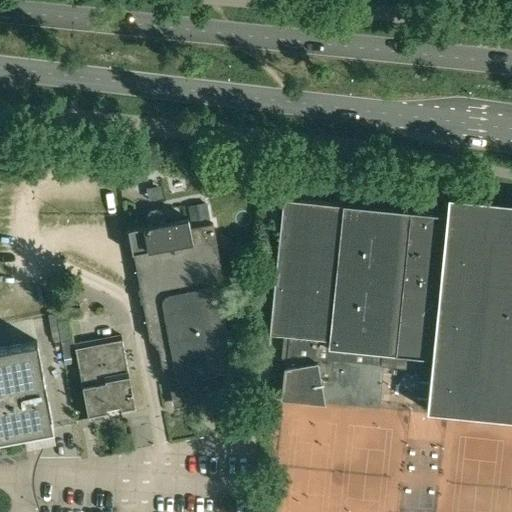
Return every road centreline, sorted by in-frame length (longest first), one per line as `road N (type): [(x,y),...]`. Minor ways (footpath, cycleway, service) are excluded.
road 1 (primary): [(0,71),(511,130)]
road 2 (primary): [(511,66),(0,15)]
